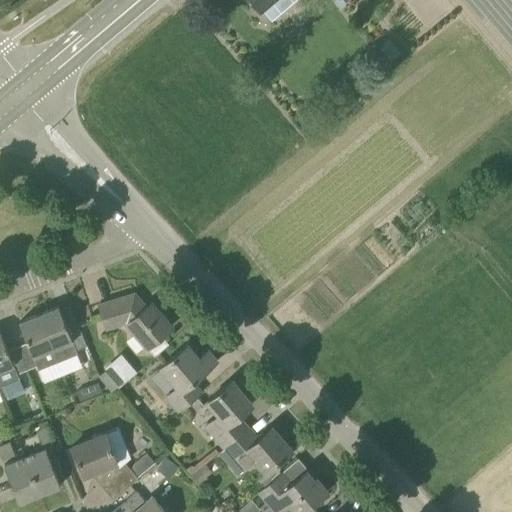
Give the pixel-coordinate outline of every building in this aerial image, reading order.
[(290,0),(252,0),(268,19),(290,0)] [(141,310),(128,294),(99,303),(107,329),(127,322),(147,346),(173,325),(152,300),(141,310)] [(66,325),(59,305),(40,313),(59,361),(78,353),(76,349),(87,345),(77,320),(66,325)] [(28,341),(19,345),(28,369),(37,365),(44,382),(63,374),(58,361),(59,361),(40,313),(20,321),(28,341)] [(8,349),(0,329),(0,369),(14,364),(18,373),(28,369),(19,345),(8,349)] [(199,358),(187,344),(161,366),(177,385),(167,394),(180,410),(202,392),(193,381),(217,361),(208,350),(199,358)] [(105,369),(98,376),(111,391),(117,386),(126,378),(113,363),(105,369)] [(225,446),(248,427),(238,415),(253,403),(232,379),(208,400),(220,414),(207,425),(225,446)] [(53,395),(40,400),(46,415),(59,410),(53,395)] [(43,443),(55,437),(51,426),(38,432),(43,443)] [(255,458),(266,471),(275,464),(292,450),(272,427),(258,439),(248,427),(225,446),(219,452),(239,475),(245,470),(244,468),(255,458)] [(138,479),(136,477),(131,470),(125,463),(120,467),(105,432),(72,446),(84,475),(94,471),(103,482),(106,480),(119,494),(138,479)] [(0,453),(2,459),(15,454),(11,443),(0,446),(0,453)] [(20,501),(61,485),(46,448),(5,465),(20,501)] [(135,462),(131,470),(136,477),(155,462),(147,452),(135,462)] [(166,456),(157,469),(170,479),(179,466),(166,456)] [(200,467),(191,474),(201,485),(209,478),(207,476),(200,467)] [(308,468),(293,481),(283,470),(259,490),(278,511),(289,502),(297,511),(317,511),(311,505),(327,491),(308,468)] [(145,501),(137,491),(112,511),(166,511),(152,496),(145,501)]
